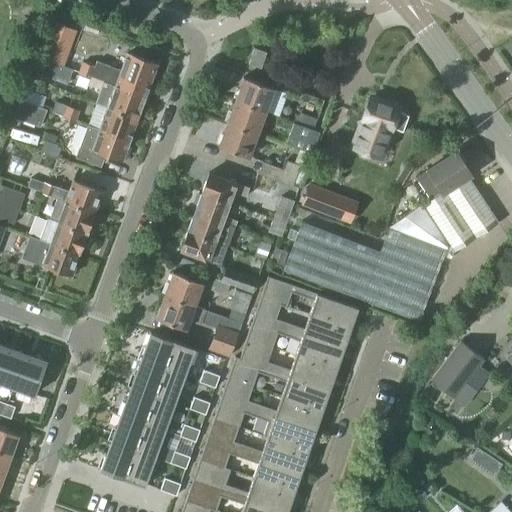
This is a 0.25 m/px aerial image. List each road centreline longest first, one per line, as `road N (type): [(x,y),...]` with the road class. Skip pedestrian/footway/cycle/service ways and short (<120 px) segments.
road 1 (residential): [(90,339),(199,48),(188,24),(124,0)]
road 2 (residential): [(386,313),(322,511)]
road 3 (residential): [(29,511),(90,339)]
road 4 (tertiary): [(511,146),(406,0)]
